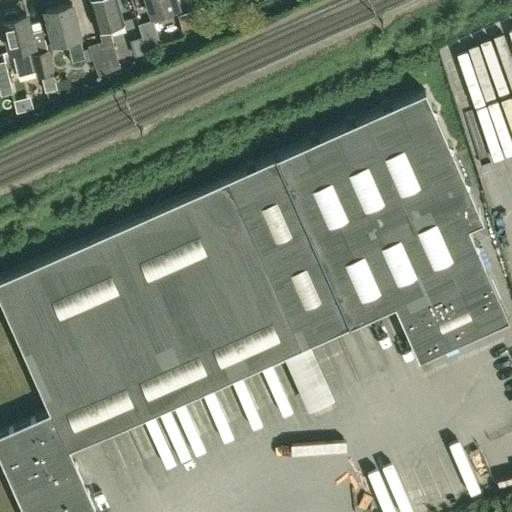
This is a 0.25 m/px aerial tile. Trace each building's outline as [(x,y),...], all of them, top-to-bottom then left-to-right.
[(90,0),(101,41),(88,45),(98,76),(119,68),(110,32),(107,32),(106,27),(123,22),(117,0),(90,0)] [(146,0),(151,16),(178,7),(175,0),(146,0)] [(67,39),(72,61),(86,57),(73,3),(45,10),(53,42),(67,39)] [(208,22),(204,8),(178,15),(182,29),(208,22)] [(31,51),(35,49),(27,14),(18,16),(17,13),(14,11),(7,12),(5,16),(5,19),(3,20),(10,50),(20,48),(21,53),(14,55),(18,73),(36,69),(31,51)] [(161,46),(153,20),(138,24),(146,51),(161,46)] [(35,49),(31,51),(36,69),(38,77),(42,76),(46,90),(57,87),(53,73),(56,73),(49,46),(48,46),(35,49)] [(14,93),(6,61),(0,62),(0,88),(2,95),(14,93)] [(98,511),(70,447),(395,302),(419,357),(424,355),(425,358),(506,322),(504,319),(509,317),(469,226),(483,219),(425,89),(0,278),(0,296),(50,410),(0,431),(0,454),(25,511),(98,511)]
